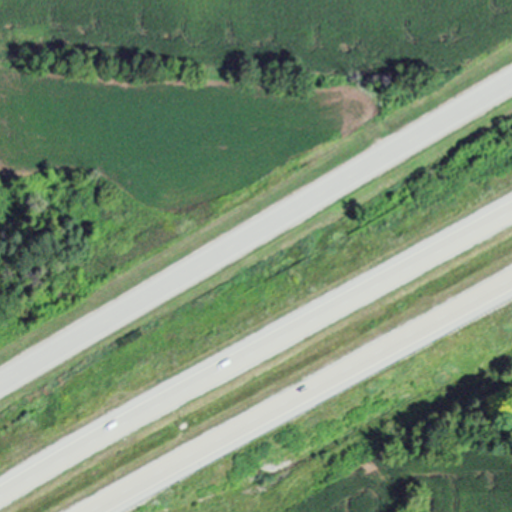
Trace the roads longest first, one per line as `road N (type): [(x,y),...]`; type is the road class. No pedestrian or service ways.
road 1 (tertiary): [(0,387),(511,83)]
road 2 (trunk): [(511,214),(0,493)]
road 3 (trunk): [(105,511),(511,287)]
